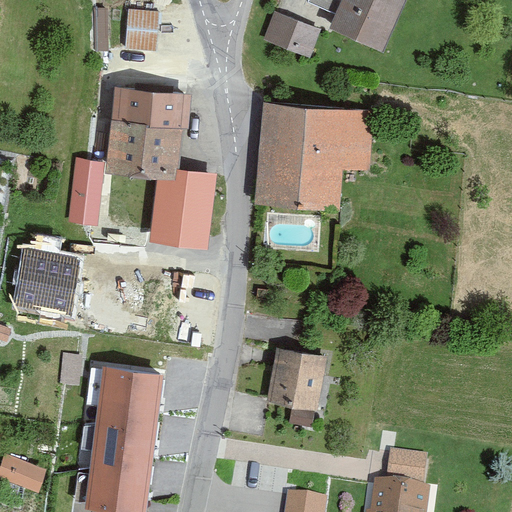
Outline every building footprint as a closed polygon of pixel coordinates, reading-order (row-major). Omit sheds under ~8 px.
[(310,0),(310,1),(333,11),(325,27),(384,53),(407,0),(310,0)] [(161,5),(129,2),(125,48),(158,50),(161,5)] [(321,29),(275,10),(264,38),(309,57),(321,29)] [(193,94),(115,85),(105,170),(159,176),(176,178),(177,168),(182,126),(189,127),(193,94)] [(368,106),(262,98),(254,199),(339,206),(342,164),(363,166),(368,106)] [(101,169),(77,167),(74,211),(98,212),(101,169)] [(176,178),(159,176),(151,240),(208,247),(217,173),(177,168),(176,178)] [(81,257),(26,247),(15,304),(71,314),(81,257)] [(328,355),(278,346),(268,401),(318,410),(328,355)] [(164,374),(104,366),(96,423),(159,414),(164,374)] [(159,414),(96,423),(91,468),(153,457),(159,414)] [(6,448),(0,462),(0,474),(41,491),(51,466),(6,448)] [(385,481),(373,480),(368,511),(427,511),(430,489),(425,488),(429,454),(389,449),(385,481)] [(91,468),(85,508),(115,511),(145,511),(153,457),(91,468)] [(325,511),(327,500),(289,494),(286,511),(325,511)]
